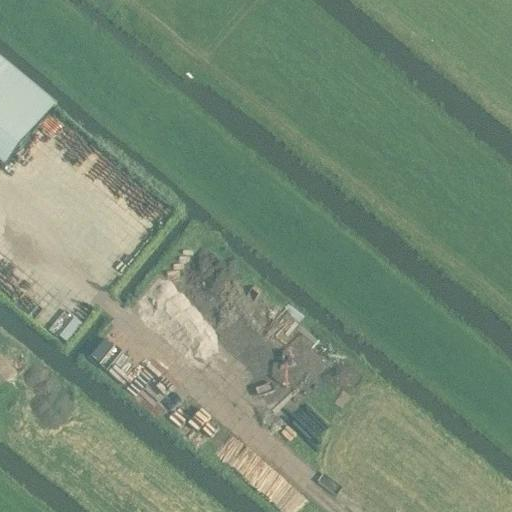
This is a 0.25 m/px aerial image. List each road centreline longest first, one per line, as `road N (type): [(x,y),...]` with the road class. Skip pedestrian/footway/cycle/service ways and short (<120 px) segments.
road 1 (track): [(356,511),(0,217)]
road 2 (track): [(253,0),(201,62),(129,0)]
